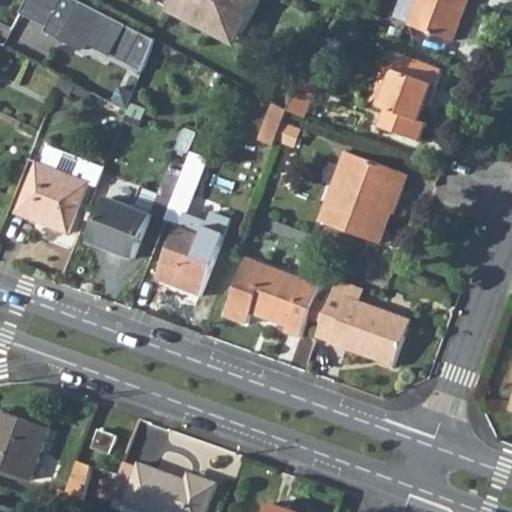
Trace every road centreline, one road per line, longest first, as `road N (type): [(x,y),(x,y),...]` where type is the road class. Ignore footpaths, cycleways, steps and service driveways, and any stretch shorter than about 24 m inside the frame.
road 1 (tertiary): [(428,450),(0,294)]
road 2 (tertiary): [(0,334),(416,486)]
road 3 (residential): [(428,450),(511,227)]
